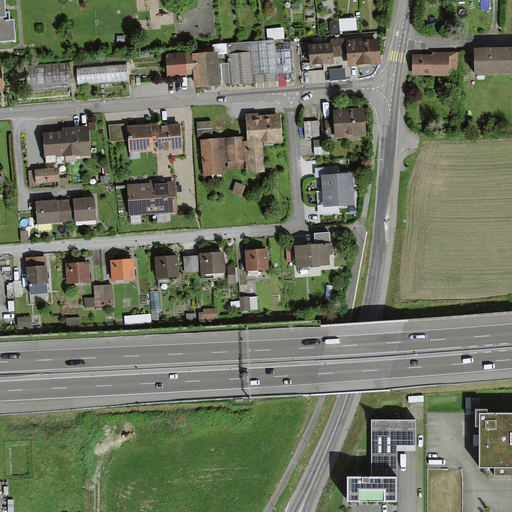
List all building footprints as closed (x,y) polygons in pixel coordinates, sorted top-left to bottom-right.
[(3,0),(0,0),(0,41),(14,41),(13,20),(9,20),(9,13),(4,13),(3,0)] [(355,30),(354,18),(338,19),(338,23),(330,24),(330,31),(355,30)] [(265,29),(266,40),(284,39),(283,28),(265,29)] [(284,39),(266,40),(226,43),(229,85),(295,79),(291,38),(284,39)] [(348,53),(349,64),(381,61),(379,38),(347,40),(348,53)] [(348,53),(347,40),(331,42),(333,54),(348,53)] [(307,44),(309,64),(333,62),(333,54),(331,42),(307,44)] [(511,48),(475,49),(476,73),(511,72),(511,48)] [(215,51),(165,54),(166,75),(193,73),(194,85),(217,84),(215,51)] [(412,54),(412,74),(457,74),(457,51),(434,51),(434,54),(412,54)] [(68,64),(24,67),(26,90),(69,88),(68,64)] [(124,64),(75,68),(76,85),(125,81),(124,64)] [(344,79),(343,69),(328,70),(329,80),(344,79)] [(71,102),(70,91),(12,95),(13,106),(71,102)] [(325,121),(326,136),(365,134),(364,108),(333,110),(334,121),(325,121)] [(280,140),(279,113),(246,115),(247,122),(240,122),(241,137),(202,139),(204,173),(225,172),(225,168),(247,166),(247,171),(262,170),(260,141),(280,140)] [(211,136),(210,121),(196,122),(197,137),(211,136)] [(318,137),(317,121),(303,122),(304,137),(318,137)] [(126,124),(127,140),(128,151),(180,148),(179,124),(157,125),(157,122),(126,124)] [(127,140),(126,124),(108,125),(109,141),(127,140)] [(62,128),(62,132),(63,153),(89,151),(87,126),(62,128)] [(63,153),(62,132),(43,133),(44,154),(63,153)] [(325,140),(313,141),(313,155),(328,154),(328,146),(325,147),(325,140)] [(315,177),(321,176),(335,175),(334,167),(314,168),(315,177)] [(33,170),(34,182),(58,180),(58,168),(33,170)] [(322,190),(352,188),(351,174),(335,175),(321,176),(322,190)] [(243,186),(235,182),(231,192),(239,196),(243,186)] [(128,185),(130,214),(174,213),(173,183),(128,185)] [(352,188),(322,190),(323,205),(336,204),(353,202),(352,188)] [(95,220),(93,197),(72,198),(73,221),(95,220)] [(57,222),(73,221),(72,198),(55,199),(57,222)] [(57,222),(55,199),(34,200),(36,223),(57,222)] [(336,204),(323,205),(317,205),(318,215),(337,213),(336,204)] [(294,244),(295,265),(328,264),(327,253),(331,253),(329,232),(315,232),(315,243),(294,244)] [(245,252),(246,272),(266,271),(265,250),(245,252)] [(199,253),(200,273),(224,271),(223,252),(199,253)] [(155,256),(156,277),(177,276),(176,255),(155,256)] [(198,256),(183,256),(184,272),(199,271),(198,256)] [(27,259),(29,302),(48,301),(45,258),(27,259)] [(132,258),(109,260),(111,279),(134,278),(132,258)] [(65,262),(66,281),(88,280),(87,261),(65,262)] [(24,294),(23,282),(13,282),(14,295),(24,294)] [(94,298),(94,306),(112,306),(111,285),(93,286),(94,298)] [(248,297),(239,297),(240,311),(248,311),(248,297)] [(83,307),(94,306),(94,298),(82,299),(83,307)] [(216,318),(216,310),(202,310),(202,318),(216,318)] [(43,325),(42,316),(29,316),(30,326),(43,325)] [(476,405),(476,422),(480,422),(480,462),(495,462),(495,472),(511,471),(511,408),(487,409),(487,405),(476,405)] [(415,447),(415,421),(372,421),(371,473),(345,473),(345,505),(398,505),(398,447),(415,447)]
